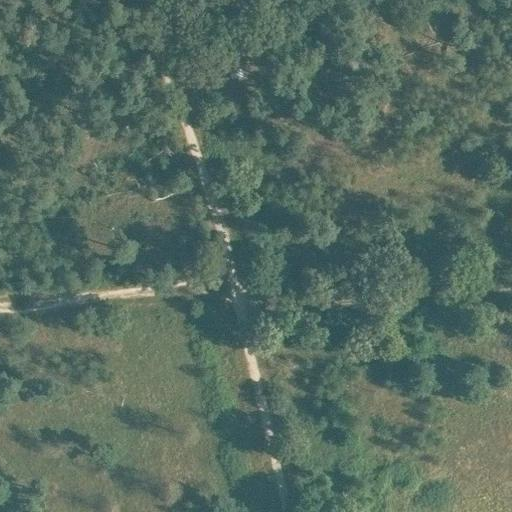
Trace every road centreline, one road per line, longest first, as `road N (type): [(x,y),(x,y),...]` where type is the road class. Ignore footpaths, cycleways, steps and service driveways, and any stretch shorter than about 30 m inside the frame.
road 1 (track): [(238,306),(155,0)]
road 2 (track): [(511,283),(238,306)]
road 3 (track): [(230,280),(0,302)]
road 4 (track): [(288,511),(238,306)]
